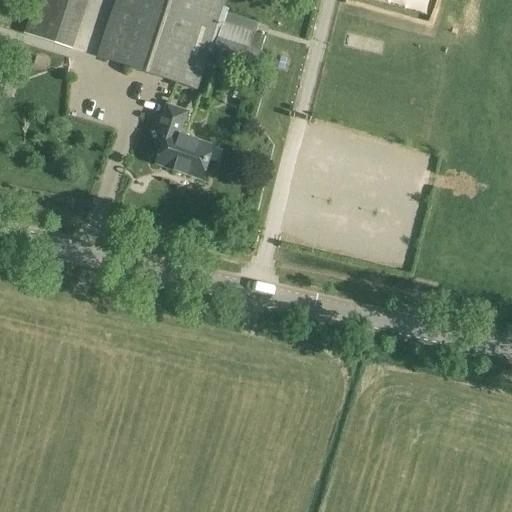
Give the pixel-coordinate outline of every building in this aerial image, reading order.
[(73,49),(89,0),(34,0),(23,33),(73,49)] [(197,89),(209,53),(212,54),(211,58),(254,73),(266,37),(257,34),(260,24),(227,13),(229,9),(224,8),(226,0),(115,0),(96,56),(197,89)] [(426,0),(370,0),(424,12),(426,0)] [(0,73),(0,95),(10,98),(16,78),(0,73)] [(158,133),(166,136),(157,163),(203,179),(214,147),(179,135),(187,112),(167,105),(158,133)] [(78,129),(91,130),(89,142),(110,144),(112,127),(79,123),(78,129)]
